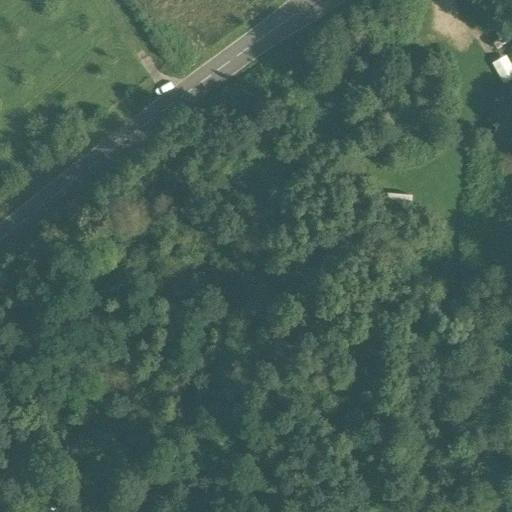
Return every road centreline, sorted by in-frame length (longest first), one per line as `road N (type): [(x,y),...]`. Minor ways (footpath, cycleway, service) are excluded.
road 1 (tertiary): [(312,0),(0,240)]
road 2 (track): [(0,132),(125,30)]
road 3 (track): [(178,100),(103,0)]
